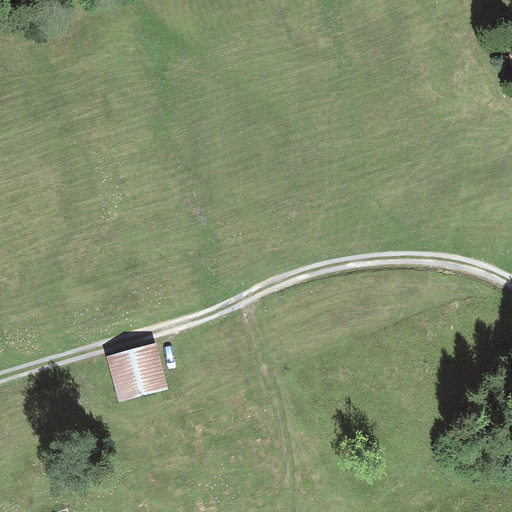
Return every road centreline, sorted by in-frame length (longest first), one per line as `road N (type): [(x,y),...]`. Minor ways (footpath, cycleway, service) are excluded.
road 1 (track): [(511,282),(470,264),(389,259),(337,266),(249,298)]
road 2 (track): [(249,298),(0,379)]
road 3 (track): [(249,298),(295,441),(294,511)]
